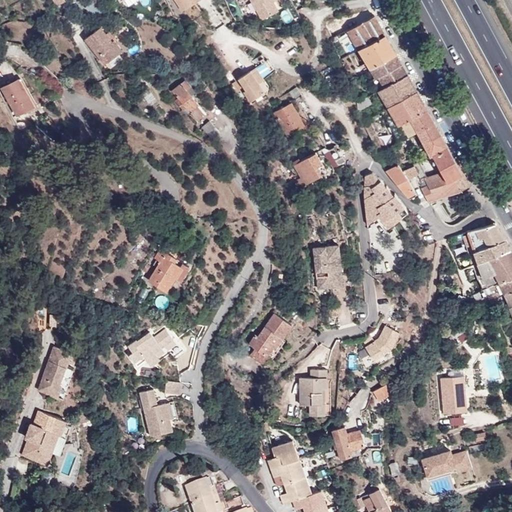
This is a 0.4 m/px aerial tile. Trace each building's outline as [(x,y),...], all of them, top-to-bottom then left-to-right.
[(186,8),(180,0),(174,0),(181,11),(186,8)] [(250,0),(262,19),(279,9),(273,0),(250,0)] [(396,53),(374,15),(347,30),(350,35),(354,42),(355,45),(360,52),(367,63),(359,67),(362,73),(370,69),(396,53)] [(85,39),(104,64),(122,49),(114,39),(112,41),(101,26),(85,39)] [(266,59),(262,53),(252,60),(256,66),(266,59)] [(407,73),(396,53),(370,69),(375,78),(378,76),(383,87),(407,73)] [(266,59),(256,66),(262,76),(272,69),(266,59)] [(251,70),(259,82),(264,79),(262,76),(256,66),(251,70)] [(251,70),(238,79),(245,90),(244,91),(250,101),(265,92),(259,82),(251,70)] [(362,99),(365,105),(371,102),(377,112),(382,110),(417,89),(407,73),(383,87),(378,90),(362,99)] [(378,76),(375,78),(372,79),(378,90),(383,87),(378,76)] [(51,90),(39,78),(32,83),(41,97),(51,90)] [(171,90),(178,97),(175,100),(187,115),(190,112),(197,121),(206,114),(187,89),(191,85),(186,79),(181,83),(180,82),(171,90)] [(34,105),(20,80),(2,89),(16,115),(34,105)] [(296,86),(290,90),(304,111),(309,108),(296,86)] [(155,98),(147,88),(141,93),(149,103),(155,98)] [(427,108),(417,89),(382,110),(399,141),(413,133),(417,131),(410,118),(427,108)] [(356,103),(359,109),(365,105),(362,99),(356,103)] [(275,111),(280,122),(283,127),(288,135),(305,125),(291,102),(275,111)] [(447,145),(427,108),(410,118),(417,131),(413,133),(415,137),(419,135),(427,150),(430,155),(447,145)] [(220,133),(210,120),(201,127),(211,139),(220,133)] [(463,174),(447,145),(430,155),(419,161),(427,176),(425,177),(427,183),(429,186),(447,180),(448,183),(463,174)] [(324,151),(333,167),(338,164),(329,148),(324,151)] [(430,155),(427,150),(411,159),(413,163),(414,164),(419,161),(430,155)] [(299,187),(333,167),(324,151),(318,154),(316,151),(291,166),(297,177),(294,179),(299,187)] [(414,164),(413,163),(401,170),(407,179),(418,174),(414,164)] [(408,196),(415,192),(407,179),(401,170),(397,164),(385,170),(408,196)] [(388,227),(409,211),(395,193),(393,194),(386,185),(386,186),(380,179),(373,172),(365,175),(364,193),(368,224),(380,215),(388,227)] [(469,186),(463,174),(448,183),(447,180),(429,186),(427,183),(421,187),(428,202),(460,191),(469,186)] [(469,234),(475,251),(506,239),(495,221),(467,231),(469,234)] [(475,251),(469,234),(464,236),(470,253),(475,251)] [(479,262),(511,249),(506,239),(475,251),(479,262)] [(314,245),(316,269),(322,269),(323,280),(330,280),(330,285),(343,284),(340,243),(314,245)] [(166,290),(175,275),(182,280),(190,266),(161,248),(155,257),(160,260),(149,279),(166,290)] [(499,282),(511,277),(511,250),(511,249),(479,262),(484,277),(495,272),(499,282)] [(387,261),(371,263),(373,275),(390,272),(387,261)] [(322,269),(316,269),(318,286),(330,285),(330,280),(323,280),(322,269)] [(505,294),(511,290),(511,277),(499,282),(505,294)] [(109,288),(106,299),(116,302),(119,290),(109,288)] [(275,347),(281,336),(290,323),(274,311),(258,335),(255,333),(249,343),(255,346),(251,354),(262,362),(272,345),(275,347)] [(466,333),(455,320),(438,336),(450,349),(460,339),(460,338),(466,333)] [(385,323),(379,336),(365,345),(373,358),(391,347),(399,330),(385,323)] [(157,355),(160,359),(170,351),(174,356),(183,349),(175,338),(173,339),(165,328),(154,336),(150,331),(137,341),(136,339),(128,346),(133,352),(129,354),(135,362),(143,355),(146,359),(148,362),(157,355)] [(284,338),(281,336),(275,347),(272,345),(262,362),(266,365),(284,338)] [(41,387),(60,394),(65,378),(62,377),(67,363),(68,363),(73,348),(56,343),(51,358),(54,359),(53,365),(49,363),(41,387)] [(143,355),(135,362),(137,366),(146,359),(143,355)] [(152,367),(160,359),(157,355),(148,362),(152,367)] [(65,378),(60,394),(66,396),(76,365),(68,363),(67,363),(62,377),(65,378)] [(327,414),(327,403),(323,403),(323,387),(327,387),(327,369),(311,369),(311,377),(300,377),(301,404),(312,404),(312,414),(327,414)] [(464,376),(441,378),(444,414),(467,414),(464,376)] [(180,394),(181,383),(166,380),(165,392),(180,394)] [(391,392),(386,384),(374,391),(379,399),(391,392)] [(173,401),(157,405),(154,389),(140,392),(150,436),(173,430),(170,418),(176,416),(173,401)] [(40,415),(38,423),(39,424),(35,437),(32,437),(26,452),(50,461),(55,450),(62,432),(64,433),(68,421),(69,418),(58,413),(55,421),(40,415)] [(39,424),(38,423),(35,421),(29,435),(32,437),(35,437),(39,424)] [(75,424),(68,421),(64,433),(62,432),(55,450),(64,453),(75,424)] [(348,432),(346,425),(335,428),(341,447),(337,449),(340,458),(353,454),(351,449),(365,445),(360,428),(348,432)] [(475,433),(475,434),(476,439),(476,440),(486,438),(485,431),(475,433)] [(283,462),(300,456),(293,439),(272,446),(276,455),(280,454),(283,462)] [(467,457),(465,449),(450,453),(448,449),(420,457),(425,474),(454,465),(453,462),(467,457)] [(270,467),(283,462),(280,454),(276,455),(267,459),(270,467)] [(306,473),(300,456),(283,462),(286,471),(280,473),(283,481),(306,473)] [(455,470),(470,466),(467,457),(453,462),(454,465),(455,470)] [(283,462),(270,467),(276,483),(283,481),(280,473),(286,471),(283,462)] [(297,497),(313,492),(306,473),(283,481),(287,491),(294,488),(297,497)] [(452,474),(430,480),(433,493),(456,487),(452,474)] [(186,486),(192,504),(218,494),(227,491),(224,482),(214,486),(211,477),(186,486)] [(373,490),(380,487),(377,482),(371,485),(373,490)] [(371,511),(392,511),(380,487),(373,490),(369,492),(370,495),(363,499),(369,511),(371,511)] [(293,499),(297,497),(294,488),(287,491),(280,494),(283,502),(293,499)] [(305,511),(311,511),(328,506),(321,489),(313,492),(297,497),(293,499),(297,508),(303,506),(305,511)] [(218,494),(192,504),(195,511),(224,511),(244,505),(241,496),(222,503),(218,494)]
